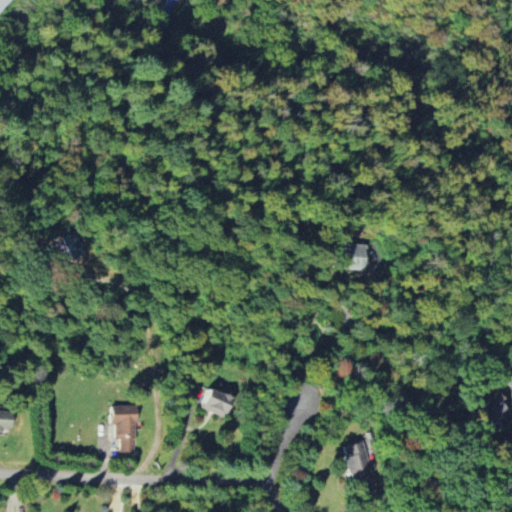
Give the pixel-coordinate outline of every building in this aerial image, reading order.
[(68,260),(82,253),(71,231),(57,238),(68,260)] [(360,270),(361,244),(336,243),(335,269),(360,270)] [(228,398),(206,389),(198,408),(220,417),(228,398)] [(474,411),(491,428),(510,410),(493,393),(474,411)] [(135,452),(133,405),(107,406),(108,425),(112,425),(112,440),(117,439),(118,453),(135,452)] [(0,429),(10,430),(11,412),(0,411),(0,429)]
